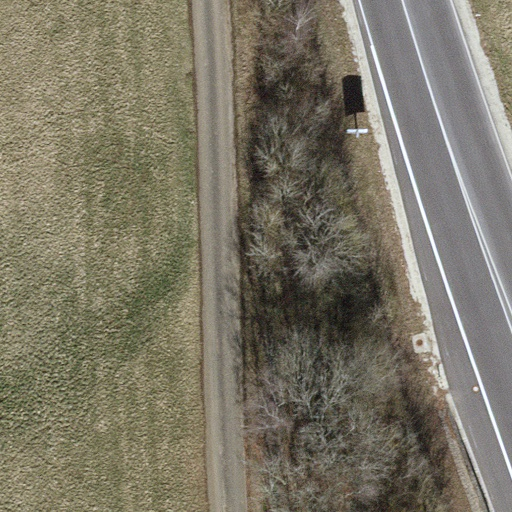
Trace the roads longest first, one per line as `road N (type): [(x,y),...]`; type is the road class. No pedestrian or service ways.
road 1 (track): [(233,511),(211,0)]
road 2 (primary): [(511,300),(409,0)]
